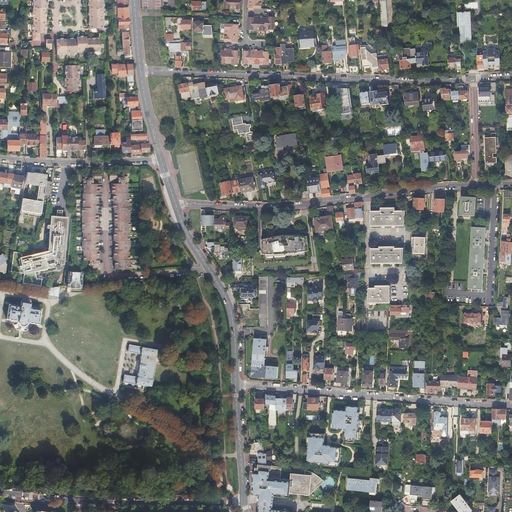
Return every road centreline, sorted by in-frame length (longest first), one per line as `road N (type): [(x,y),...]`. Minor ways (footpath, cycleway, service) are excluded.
road 1 (residential): [(472,78),(140,70)]
road 2 (residential): [(173,206),(299,205),(477,186)]
road 3 (residential): [(511,405),(235,384)]
road 4 (residential): [(244,502),(0,490)]
road 5 (residential): [(209,269),(107,274),(104,179)]
road 6 (unknown): [(301,389),(299,499),(244,502)]
road 7 (residential): [(0,158),(160,161)]
road 8 (secondary): [(209,269),(232,317),(235,384)]
